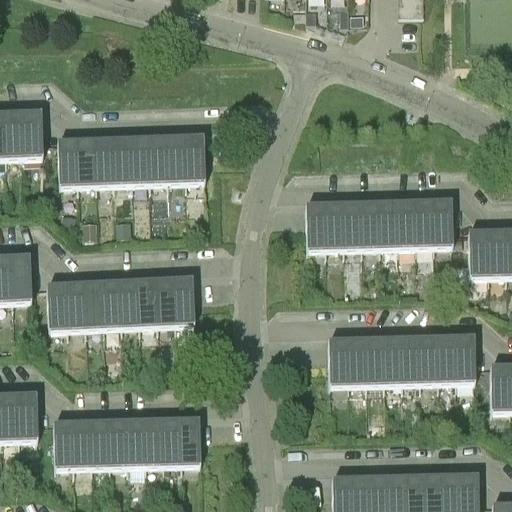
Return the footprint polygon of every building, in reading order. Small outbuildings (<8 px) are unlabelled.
[(422,0),(396,0),(397,11),(422,11),(422,0)] [(422,11),(397,11),(397,24),(423,24),(422,11)] [(315,19),(305,19),(305,25),(305,31),(315,31),(315,19)] [(21,123),(23,167),(40,167),(42,167),(40,122),(39,122),(21,123)] [(23,167),(21,123),(4,123),(5,168),(23,167)] [(204,191),(203,166),(202,146),(201,146),(201,147),(183,147),(185,192),(203,191),(204,191)] [(185,192),(183,147),(165,148),(167,192),(185,192)] [(167,192),(165,148),(147,149),(149,193),(167,192)] [(131,193),(130,149),(112,150),(113,194),(131,193)] [(149,193),(147,149),(130,149),(131,193),(149,193)] [(95,194),(94,150),(76,151),(77,195),(95,194)] [(113,194),(112,150),(94,150),(95,194),(113,194)] [(77,195),(76,151),(58,151),(57,151),(58,196),(60,196),(77,195)] [(431,212),(432,256),(450,255),(450,256),(451,256),(450,211),(449,211),(431,212)] [(395,213),(397,257),(414,257),(413,212),(395,213)] [(431,212),(413,212),(414,257),(432,256),(431,212)] [(359,214),(361,258),(379,258),(377,213),(359,214)] [(395,213),(377,213),(379,258),(397,257),(395,213)] [(359,214),(342,215),(343,259),(361,258),(359,214)] [(305,215),(305,235),(306,261),(307,261),(307,260),(325,259),(324,215),(306,216),(306,215),(305,215)] [(324,215),(325,259),(343,259),(342,215),(324,215)] [(63,232),(77,233),(78,222),(65,221),(63,232)] [(129,229),(115,230),(116,244),(130,243),(129,229)] [(85,230),(85,246),(99,246),(99,230),(85,230)] [(504,241),(486,242),(488,286),(505,285),(504,241)] [(488,286),(486,242),(469,242),(467,242),(469,287),(470,287),(470,286),(488,286)] [(460,245),(452,245),(452,255),(460,255),(460,245)] [(30,312),(29,297),(28,267),(27,267),(10,268),(11,312),(29,311),(29,312),(30,312)] [(0,312),(11,312),(10,268),(0,268),(0,312)] [(190,289),(172,289),(174,334),(192,333),(193,333),(191,288),(190,288),(190,289)] [(154,290),(156,334),(174,334),(172,289),(154,290)] [(154,290),(136,291),(139,335),(156,334),(154,290)] [(119,292),(121,336),(139,335),(136,291),(119,292)] [(119,292),(101,293),(103,337),(121,336),(119,292)] [(83,294),(85,338),(103,337),(101,293),(83,294)] [(83,294),(65,295),(67,339),(85,338),(83,294)] [(47,295),(46,295),(48,341),(49,340),(67,339),(65,295),(47,296),(47,295)] [(471,347),(454,347),(455,391),(473,391),(474,391),(473,346),(471,346),(471,347)] [(437,392),(455,391),(454,347),(436,348),(437,392)] [(401,393),(419,392),(418,348),(400,349),(401,393)] [(436,348),(418,348),(419,392),(437,392),(436,348)] [(364,349),(346,350),(348,394),(365,394),(364,349)] [(383,393),(382,349),(364,349),(365,394),(383,393)] [(400,349),(382,349),(383,393),(401,393),(400,349)] [(348,394),(346,350),(329,350),(327,350),(329,395),(330,395),(348,394)] [(509,420),(508,376),(491,376),(489,376),(490,421),(491,421),(509,420)] [(37,449),(36,433),(35,404),(34,404),(16,405),(18,449),(35,449),(37,449)] [(0,449),(18,449),(16,405),(0,405),(0,449)] [(197,429),(179,430),(180,474),(198,473),(198,474),(199,474),(198,429),(197,429)] [(161,430),(143,431),(144,475),(162,474),(161,430)] [(162,474),(180,474),(179,430),(161,430),(162,474)] [(125,431),(107,432),(108,476),(126,475),(125,431)] [(125,431),(126,475),(144,475),(143,431),(125,431)] [(89,432),(72,433),(73,477),(91,476),(89,432)] [(89,432),(91,476),(108,476),(107,432),(89,432)] [(73,477),(72,433),(54,433),(52,433),(54,478),(55,478),(55,477),(73,477)] [(457,486),(458,511),(477,511),(476,484),(475,484),(475,485),(457,486)] [(422,511),(422,486),(404,487),(404,511),(422,511)] [(422,486),(422,511),(440,511),(440,486),(422,486)] [(458,511),(457,486),(440,486),(440,511),(458,511)] [(386,511),(386,487),(368,488),(368,511),(386,511)] [(386,487),(386,511),(404,511),(404,487),(386,487)] [(331,488),(332,508),(331,511),(350,511),(350,488),(332,489),(332,488),(331,488)] [(350,488),(350,511),(368,511),(368,488),(350,488)]
